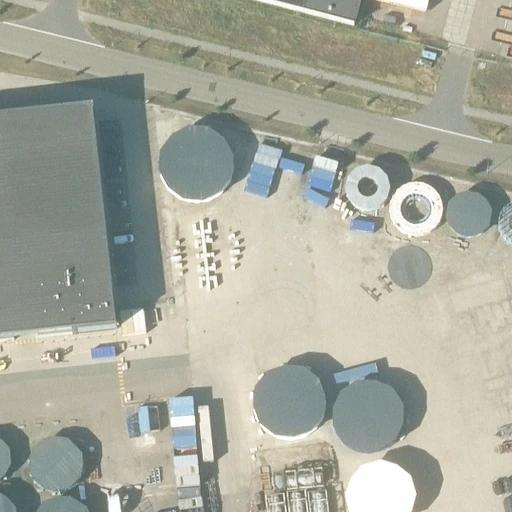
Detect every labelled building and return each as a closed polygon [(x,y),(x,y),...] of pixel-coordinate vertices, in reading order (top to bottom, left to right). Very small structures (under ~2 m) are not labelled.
[(253,0),(355,25),(360,0),(253,0)] [(367,0),(361,26),(439,46),(450,0),(367,0)] [(93,110),(0,119),(0,342),(116,330),(113,301),(93,110)] [(447,215),(477,237),(494,215),(464,192),(447,215)] [(207,245),(206,212),(183,212),(184,245),(207,245)] [(180,255),(184,301),(232,297),(228,250),(180,255)] [(275,446),(322,437),(304,339),(257,348),(275,446)] [(254,344),(227,348),(241,441),(268,437),(254,344)] [(23,471),(62,498),(88,460),(48,433),(23,471)] [(0,440),(0,481),(8,482),(7,440),(0,440)] [(392,511),(442,511),(452,491),(412,472),(392,511)] [(89,511),(50,495),(43,511),(89,511)] [(0,496),(0,511),(8,511),(8,496),(0,496)]
